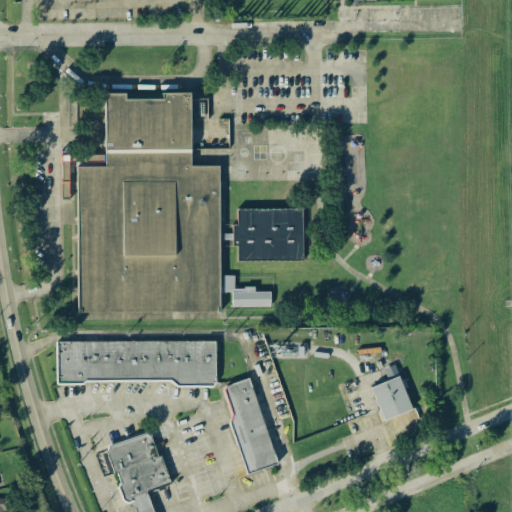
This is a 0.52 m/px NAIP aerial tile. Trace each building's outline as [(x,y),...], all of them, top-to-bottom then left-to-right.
[(78,312),(77,166),(104,166),(105,92),(189,91),(190,165),(218,165),(219,232),(232,232),(232,224),(237,224),(237,208),(302,208),(302,260),(237,261),(237,244),(232,244),(232,240),(219,240),(219,311),(78,312)] [(269,292),(254,291),(254,288),(231,287),(231,306),(269,307),(269,292)] [(55,342),(56,384),(215,382),(215,340),(55,342)] [(411,409),(394,367),(385,370),(389,380),(370,387),(383,420),(411,409)] [(245,473),(275,465),(250,378),(220,387),(245,473)] [(152,511),(146,492),(168,485),(152,432),(105,446),(123,503),(133,500),(136,511),(152,511)]
